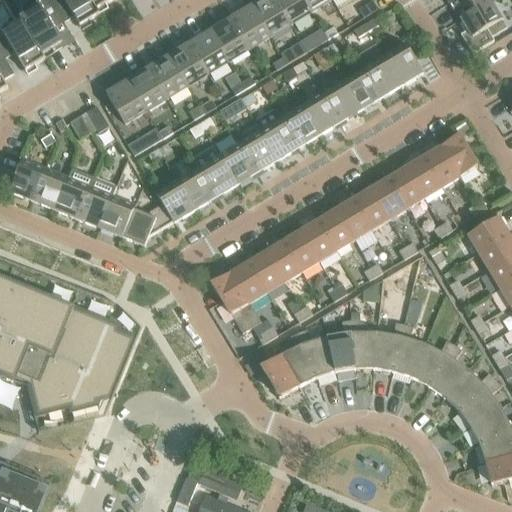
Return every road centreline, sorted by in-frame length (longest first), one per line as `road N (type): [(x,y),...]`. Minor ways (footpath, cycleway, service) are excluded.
road 1 (residential): [(175,282),(191,258),(466,93)]
road 2 (residential): [(0,142),(10,114),(201,0)]
road 3 (residential): [(175,282),(0,211)]
road 4 (residential): [(300,443),(342,426),(396,429),(429,459),(440,493)]
road 5 (residential): [(188,420),(155,410),(128,419),(89,511)]
road 6 (residential): [(243,390),(175,282)]
